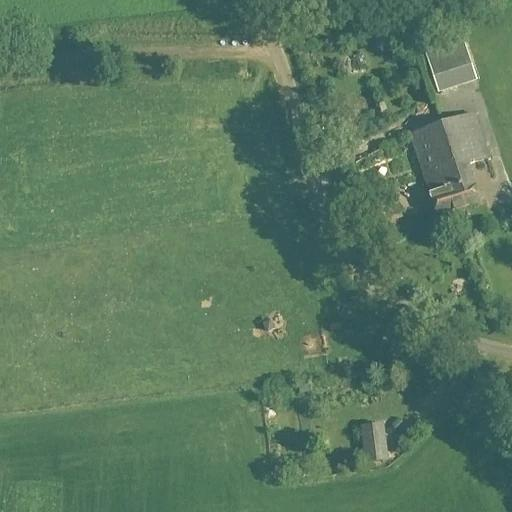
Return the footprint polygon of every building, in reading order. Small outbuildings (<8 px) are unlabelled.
[(437,95),(476,82),(463,44),(425,56),(437,95)] [(358,87),(375,80),(370,66),(352,73),(358,87)] [(438,220),(458,213),(478,207),(466,169),(488,162),(473,117),(410,138),(438,220)] [(367,203),(375,229),(402,220),(393,194),(367,203)] [(366,466),(386,464),(382,428),(362,430),(366,466)]
